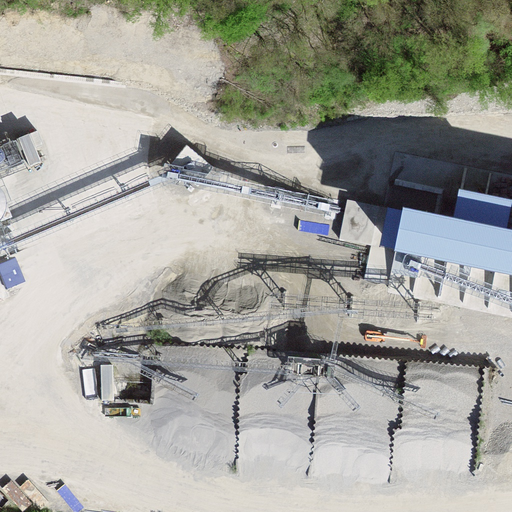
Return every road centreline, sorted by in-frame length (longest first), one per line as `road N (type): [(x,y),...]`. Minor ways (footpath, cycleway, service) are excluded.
road 1 (track): [(511,140),(212,177),(113,205),(0,210)]
road 2 (track): [(0,456),(293,511)]
